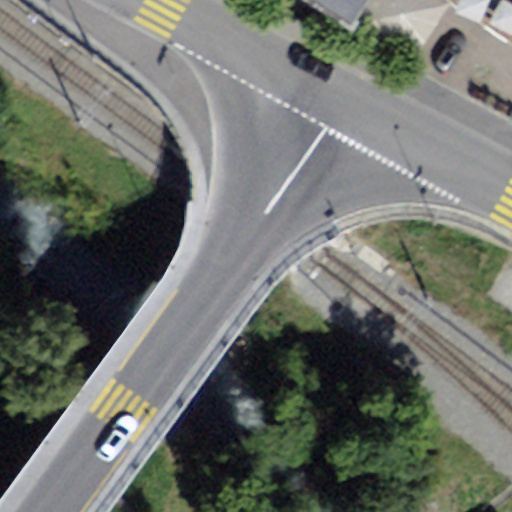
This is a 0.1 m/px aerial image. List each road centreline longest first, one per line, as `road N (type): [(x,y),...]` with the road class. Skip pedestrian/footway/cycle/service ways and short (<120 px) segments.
road 1 (tertiary): [(338,101),(42,511)]
road 2 (secondary): [(155,0),(338,101)]
road 3 (secondary): [(338,101),(511,195)]
